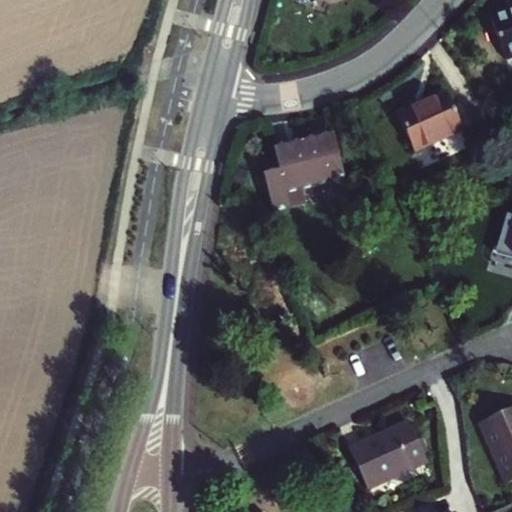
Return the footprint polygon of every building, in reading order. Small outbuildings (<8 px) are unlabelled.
[(511,8),(490,16),(505,60),(511,57),(511,8)] [(446,92),(397,114),(415,152),(463,129),(446,92)] [(279,170),(263,174),(272,210),(304,202),(300,187),(344,176),(333,133),(274,148),(279,170)] [(511,409),(479,424),(505,485),(511,481),(511,409)] [(410,422),(350,450),(367,487),(427,460),(410,422)]
